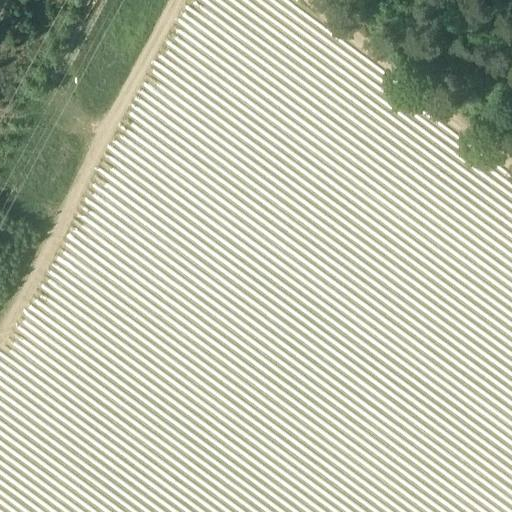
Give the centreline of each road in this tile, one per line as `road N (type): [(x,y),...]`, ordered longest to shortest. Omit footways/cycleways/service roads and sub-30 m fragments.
road 1 (track): [(178,0),(10,332)]
road 2 (track): [(511,162),(313,0)]
